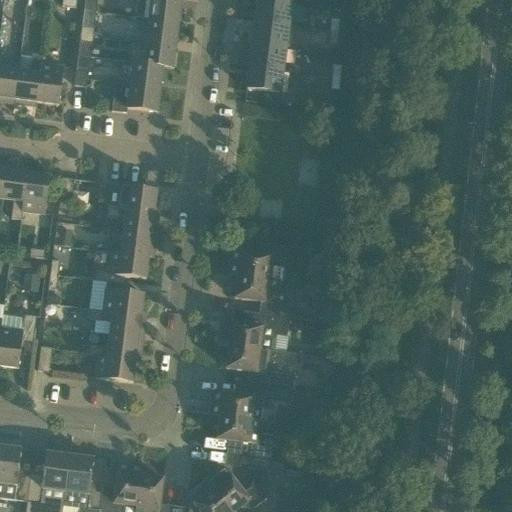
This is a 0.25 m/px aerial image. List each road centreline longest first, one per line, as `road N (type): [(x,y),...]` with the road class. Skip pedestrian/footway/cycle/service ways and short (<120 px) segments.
road 1 (primary): [(443,511),(501,0)]
road 2 (residential): [(194,156),(156,410),(133,422),(0,406)]
road 3 (residential): [(194,156),(0,134)]
road 4 (residential): [(222,0),(194,156)]
